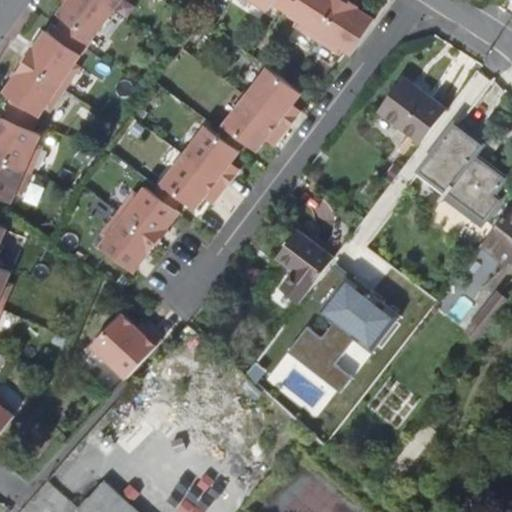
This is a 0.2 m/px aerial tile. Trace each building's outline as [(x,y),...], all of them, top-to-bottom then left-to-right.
[(87,48),(115,9),(101,0),(69,0),(59,14),(64,18),(58,27),(87,48)] [(121,0),(101,0),(115,9),(121,0)] [(252,0),(269,11),(274,3),(281,8),(286,0),(252,0)] [(296,25),(318,39),(342,0),(286,0),(281,8),(299,19),(296,25)] [(342,0),(318,39),(340,53),(344,48),(353,53),(375,18),(358,7),(359,6),(350,0),(342,0)] [(76,63),(87,48),(58,27),(53,34),(47,29),(35,46),(33,46),(24,59),(26,61),(65,89),(81,66),(76,63)] [(51,110),(65,89),(26,61),(5,92),(14,99),(9,110),(36,122),(39,115),(45,106),(51,110)] [(269,67),(247,96),(288,127),(297,115),(289,109),(302,92),(269,67)] [(371,102),(416,134),(439,101),(395,69),(371,102)] [(247,96),(221,129),(241,144),(244,140),(258,150),(270,133),(279,139),(288,127),(247,96)] [(33,130),(36,122),(9,110),(5,119),(2,117),(0,123),(0,156),(32,170),(43,146),(37,143),(41,133),(33,130)] [(481,216),(496,198),(488,191),(501,173),(470,151),(478,140),(449,118),(412,166),(481,216)] [(241,144),(221,129),(218,133),(207,125),(185,154),(226,186),(236,173),(227,167),(240,150),(238,148),(241,144)] [(226,186),(185,154),(159,188),(179,203),(183,198),(196,208),(209,191),(217,198),(226,186)] [(0,156),(0,197),(11,202),(16,192),(22,194),(32,170),(0,156)] [(179,203),(159,188),(156,192),(147,186),(141,194),(136,190),(119,212),(158,241),(159,243),(170,229),(168,228),(180,212),(175,208),(179,203)] [(511,199),(481,242),(506,261),(509,257),(511,258),(511,199)] [(158,241),(119,212),(104,232),(109,236),(102,245),(135,270),(158,241)] [(278,283),(297,297),(331,250),(293,223),(275,248),(294,261),(278,283)] [(370,285),(333,258),(310,290),(322,299),(317,306),(331,316),(320,332),(306,321),(287,347),(341,387),(353,370),(335,358),(354,332),(371,345),(398,308),(368,287),(370,285)] [(0,266),(0,306),(2,307),(12,283),(7,281),(11,271),(0,266)] [(478,336),(510,297),(501,290),(468,328),(478,336)] [(127,377),(162,340),(150,329),(145,334),(122,312),(92,344),(127,377)] [(10,404),(0,395),(0,435),(16,416),(7,409),(10,404)] [(259,435),(246,423),(220,451),(233,463),(259,435)] [(79,511),(133,511),(103,485),(79,511)] [(511,511),(511,496),(497,511),(511,511)]
